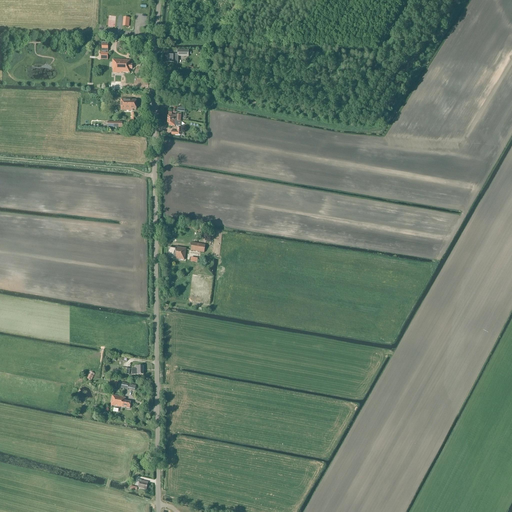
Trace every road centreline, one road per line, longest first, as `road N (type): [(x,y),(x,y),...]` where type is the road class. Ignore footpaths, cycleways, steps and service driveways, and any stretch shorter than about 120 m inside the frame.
road 1 (unclassified): [(157,511),(159,0)]
road 2 (unknown): [(0,161),(155,175)]
